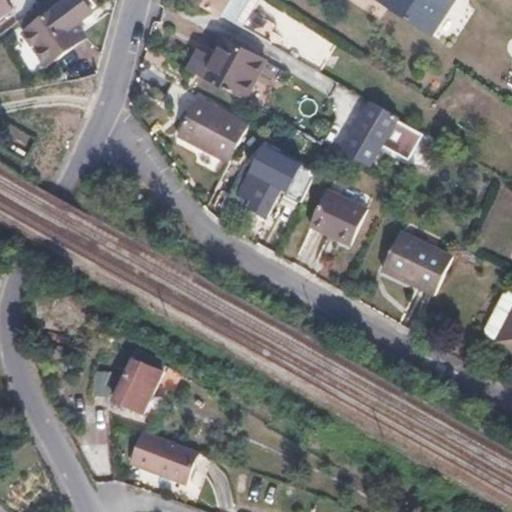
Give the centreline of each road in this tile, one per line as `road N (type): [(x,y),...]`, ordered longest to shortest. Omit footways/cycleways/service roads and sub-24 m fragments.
road 1 (residential): [(511,411),(215,245),(174,210),(107,111)]
road 2 (residential): [(107,111),(70,160),(5,300),(9,360),(81,500)]
